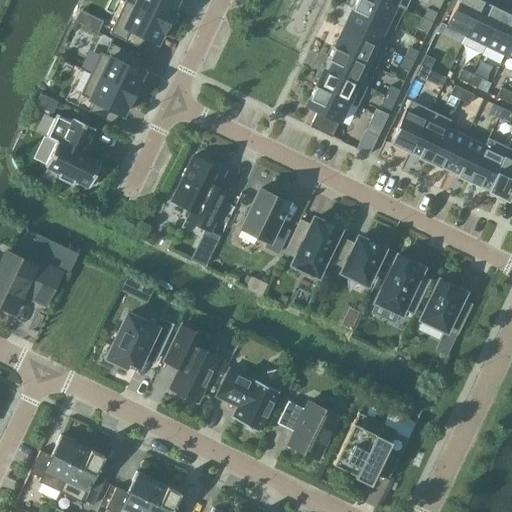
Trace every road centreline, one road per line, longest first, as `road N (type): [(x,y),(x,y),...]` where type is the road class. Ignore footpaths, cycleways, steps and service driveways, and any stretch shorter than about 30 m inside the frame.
road 1 (residential): [(511,267),(173,105)]
road 2 (residential): [(336,511),(44,377)]
road 3 (residential): [(425,511),(511,332)]
